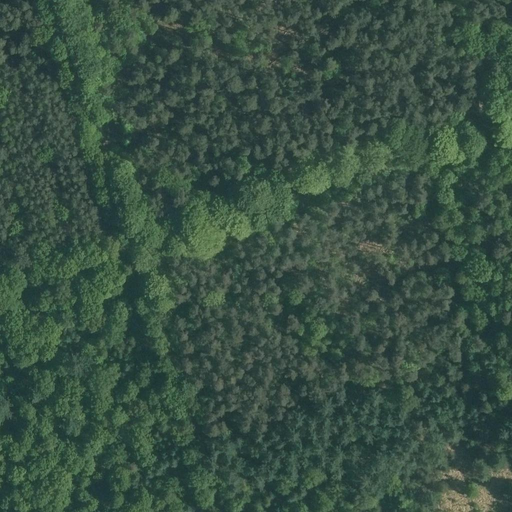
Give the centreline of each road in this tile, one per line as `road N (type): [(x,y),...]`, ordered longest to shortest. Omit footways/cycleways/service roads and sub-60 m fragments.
road 1 (track): [(142,236),(511,104)]
road 2 (track): [(224,511),(142,236)]
road 3 (track): [(142,236),(73,0)]
road 4 (track): [(142,236),(0,288)]
